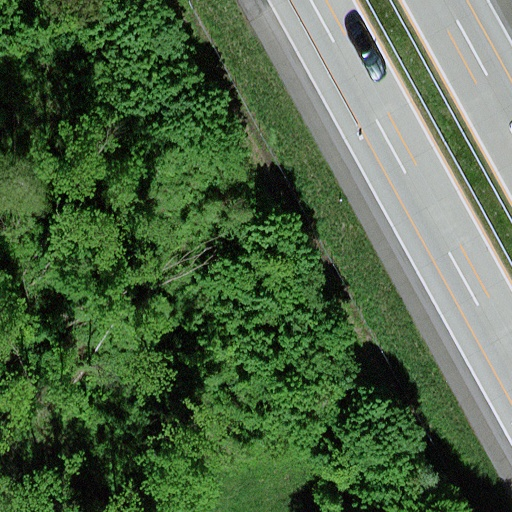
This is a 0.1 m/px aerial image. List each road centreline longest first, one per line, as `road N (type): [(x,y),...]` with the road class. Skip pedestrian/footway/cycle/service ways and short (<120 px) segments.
road 1 (motorway): [(324,0),(511,342)]
road 2 (motorway): [(511,109),(452,0)]
